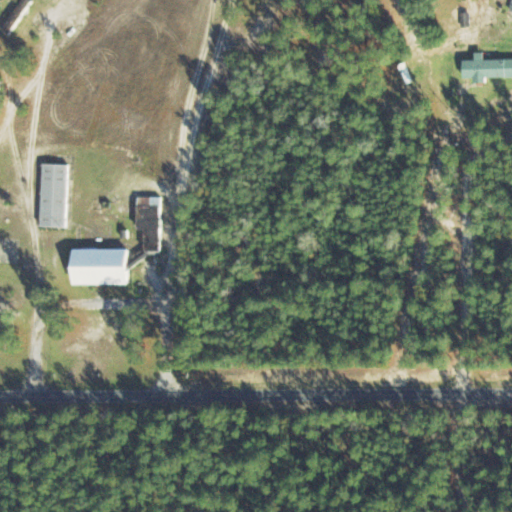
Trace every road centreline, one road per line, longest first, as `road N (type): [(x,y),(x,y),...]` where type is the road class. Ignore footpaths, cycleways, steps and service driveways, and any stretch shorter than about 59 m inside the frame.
road 1 (residential): [(511,398),(0,386)]
road 2 (residential): [(453,397),(466,0)]
road 3 (residential): [(385,396),(321,511)]
